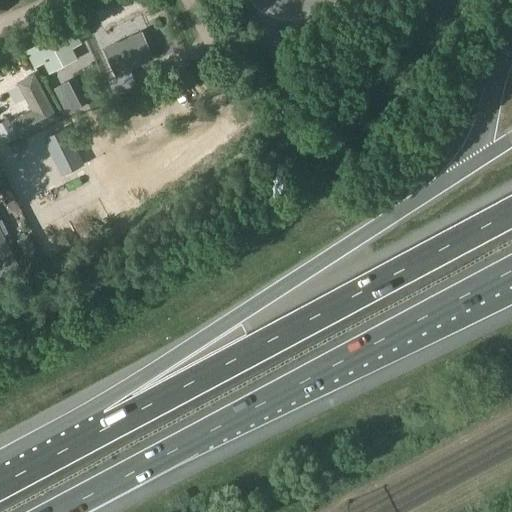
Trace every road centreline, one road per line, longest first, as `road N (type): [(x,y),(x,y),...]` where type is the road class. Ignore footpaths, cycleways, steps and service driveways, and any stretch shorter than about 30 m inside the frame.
road 1 (motorway): [(61,511),(511,273)]
road 2 (motorway): [(511,213),(73,446)]
road 3 (motorway): [(474,162),(101,402),(73,446)]
